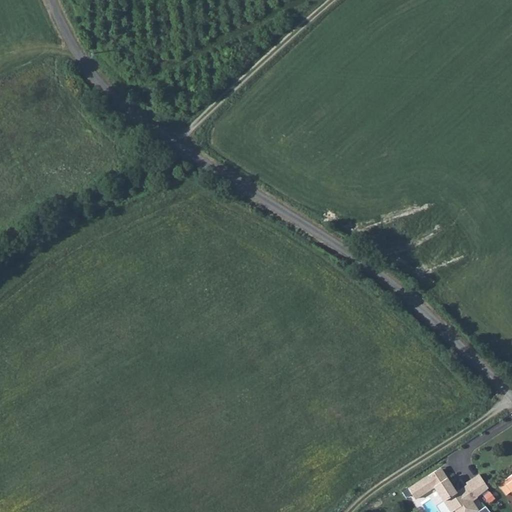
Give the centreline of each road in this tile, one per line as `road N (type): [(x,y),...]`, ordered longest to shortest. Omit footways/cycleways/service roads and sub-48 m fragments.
road 1 (unclassified): [(511,397),(367,264),(128,108),(96,79),(49,0)]
road 2 (track): [(176,144),(329,0)]
road 3 (track): [(355,511),(376,488),(511,400)]
